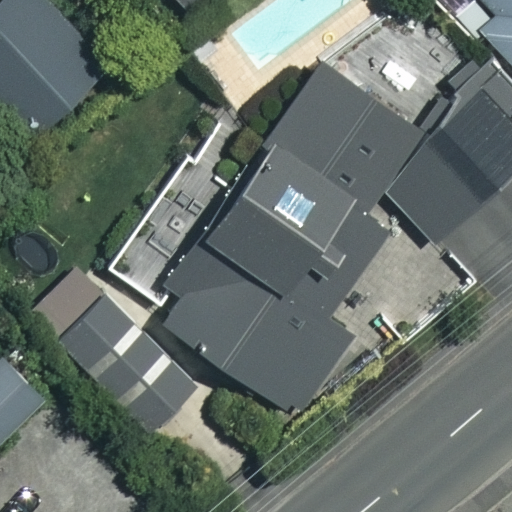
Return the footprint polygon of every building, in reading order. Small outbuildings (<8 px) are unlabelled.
[(0,0),(0,112),(17,130),(98,52),(47,0),(0,0)] [(511,0),(482,0),(491,9),(476,23),(511,61),(511,0)] [(423,122),(319,45),(134,295),(289,410),(349,329),(319,306),(393,206),(439,240),(511,140),(511,92),(469,60),(423,122)] [(189,377),(94,288),(50,335),(145,424),(189,377)] [(0,511),(0,430),(33,395),(0,364),(0,511)]
